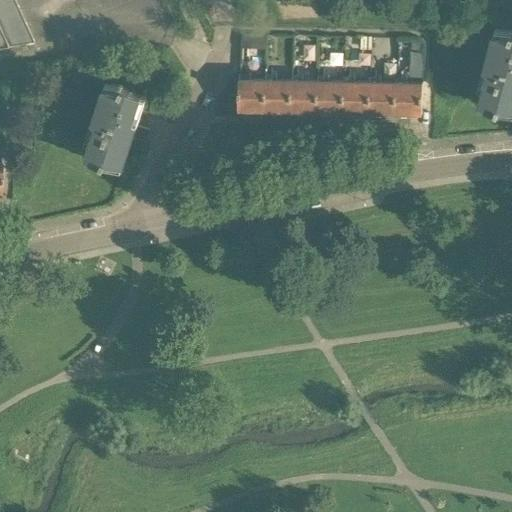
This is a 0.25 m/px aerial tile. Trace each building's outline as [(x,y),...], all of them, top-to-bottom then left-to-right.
[(14,0),(0,0),(0,47),(33,41),(14,0)] [(488,70),(479,105),(499,112),(500,109),(511,109),(511,32),(510,36),(494,35),(485,68),(488,70)] [(249,49),(250,36),(241,36),(240,48),(249,49)] [(265,110),(266,79),(239,78),(239,109),(265,110)] [(291,111),(292,80),(266,79),(265,110),(291,111)] [(317,111),(318,80),(292,80),(291,111),(317,111)] [(343,112),(344,81),(318,80),(317,111),(343,112)] [(369,113),(370,82),(344,81),(343,112),(369,113)] [(395,113),(396,82),(370,82),(369,113),(395,113)] [(396,82),(395,113),(422,114),(423,83),(396,82)] [(97,122),(86,158),(104,166),(106,162),(124,165),(133,137),(141,140),(144,139),(147,129),(137,126),(137,123),(133,121),(141,95),(123,87),(121,90),(104,87),(93,121),(97,122)]
